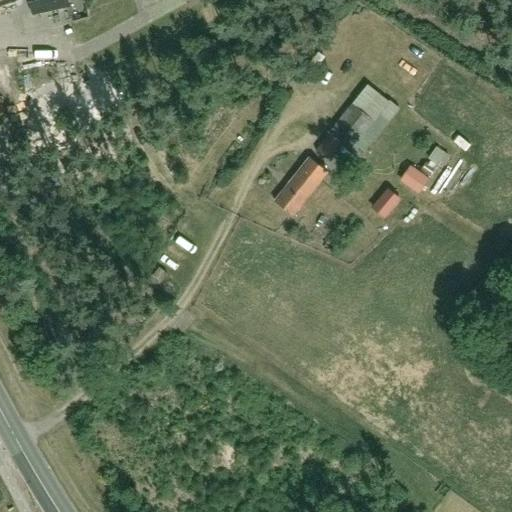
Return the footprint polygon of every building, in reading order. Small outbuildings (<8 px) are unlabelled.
[(67,0),(29,0),(33,14),(68,6),(67,0)] [(68,69),(44,71),(45,83),(69,81),(68,69)] [(333,128),(354,145),(364,153),(389,121),(386,118),(379,113),(373,120),(352,103),(333,128)] [(327,160),(341,142),(329,133),(316,151),(327,160)] [(293,216),(327,172),(309,158),(274,202),(293,216)] [(405,184),(429,194),(436,177),(413,166),(405,184)] [(400,200),(388,190),(387,190),(372,208),(385,219),(400,200)]
